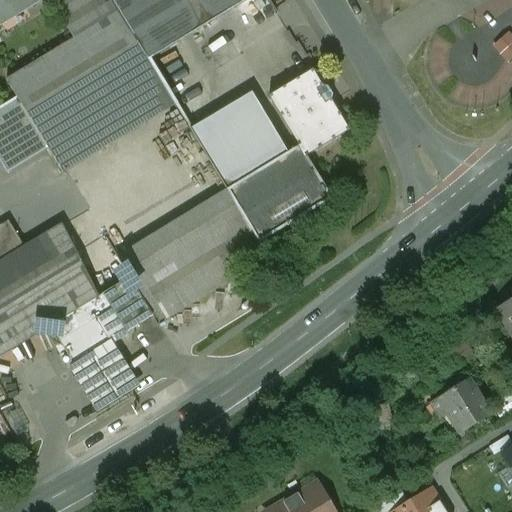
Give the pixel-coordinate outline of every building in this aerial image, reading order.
[(0,0),(0,18),(18,7),(22,13),(42,1),(41,0),(0,0)] [(110,0),(61,0),(52,6),(73,40),(118,12),(110,0)] [(110,0),(118,12),(147,60),(246,0),(110,0)] [(73,40),(6,81),(42,141),(62,174),(175,105),(147,60),(118,12),(73,40)] [(314,71),(269,98),(299,148),(307,160),(309,159),(351,134),(314,71)] [(191,131),(228,192),(289,154),(252,94),(191,131)] [(12,105),(0,112),(0,166),(42,141),(15,97),(9,100),(12,105)] [(307,160),(299,148),(289,154),(228,192),(260,244),(334,200),(309,159),(307,160)] [(260,244),(228,192),(117,258),(130,280),(153,317),(158,325),(269,259),(260,244)] [(61,225),(23,248),(8,222),(0,226),(0,357),(50,327),(98,297),(61,225)] [(153,317),(130,280),(104,296),(112,310),(126,333),(153,317)] [(98,297),(50,327),(59,342),(112,310),(104,296),(103,294),(98,297)] [(511,302),(497,312),(511,336),(511,302)] [(112,310),(59,342),(74,366),(75,366),(74,365),(110,344),(111,346),(128,335),(126,333),(112,310)] [(452,365),(472,352),(461,335),(441,348),(452,365)] [(489,415),(475,391),(476,391),(470,381),(450,393),(431,405),(440,420),(447,416),(459,435),(491,415),(490,414),(489,415)] [(369,437),(393,436),(391,405),(367,407),(369,437)] [(511,449),(503,455),(511,468),(511,449)] [(303,492),(290,499),(297,511),(333,511),(317,484),(303,492)] [(444,511),(431,492),(399,511),(444,511)] [(297,511),(290,499),(277,507),(268,511),(297,511)]
